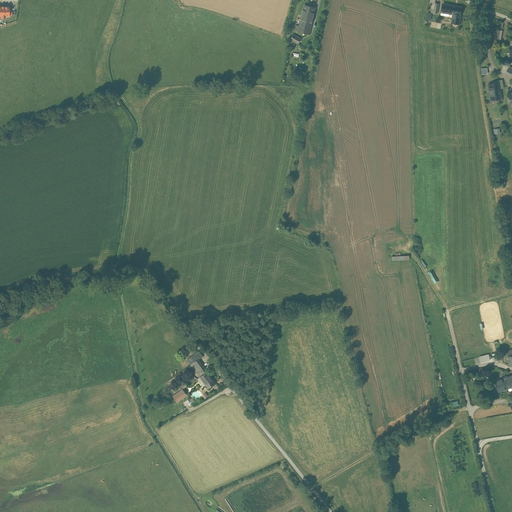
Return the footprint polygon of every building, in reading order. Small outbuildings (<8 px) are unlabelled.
[(463,6),(443,3),(442,12),(453,14),(462,15),(463,6)] [(310,34),(316,8),(304,5),(298,31),(310,34)] [(8,6),(0,6),(0,16),(8,16),(8,6)] [(460,24),(462,15),(453,14),(452,23),(460,24)] [(301,38),(293,34),(290,40),(298,44),(301,38)] [(498,82),(488,84),(490,101),(501,99),(498,82)] [(187,359),(191,365),(198,359),(202,356),(199,351),(187,359)] [(489,354),(479,357),(480,363),(490,361),(489,354)] [(198,359),(191,365),(193,368),(200,377),(207,371),(198,359)] [(207,371),(200,377),(199,377),(208,388),(215,383),(207,371)] [(511,374),(494,381),(498,392),(511,387),(511,374)] [(182,389),(172,396),(176,401),(186,394),(182,389)]
